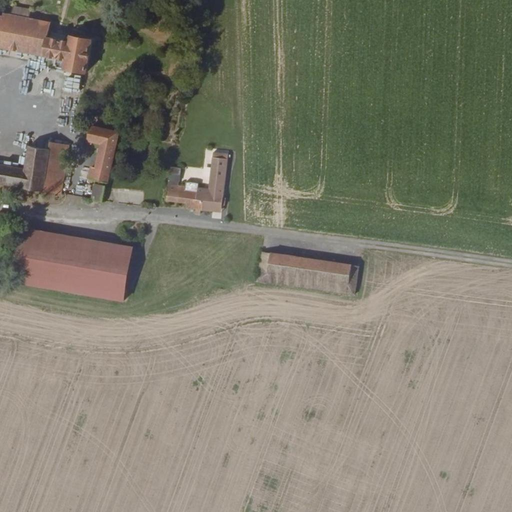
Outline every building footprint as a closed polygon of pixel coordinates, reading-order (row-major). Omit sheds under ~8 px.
[(0,46),(57,56),(56,67),(86,72),(91,40),(75,37),(73,43),(61,41),(48,39),(44,38),(47,24),(28,21),(30,13),(11,10),(10,18),(3,17),(2,21),(0,20),(0,46)] [(49,33),(48,39),(61,41),(62,35),(49,33)] [(95,176),(91,197),(105,199),(114,153),(118,131),(92,126),(89,138),(101,141),(97,164),(91,164),(89,175),(95,176)] [(0,183),(44,190),(47,168),(65,171),(70,142),(52,139),(50,150),(29,146),(25,168),(0,164),(0,183)] [(222,197),(230,154),(215,151),(209,187),(204,187),(205,182),(186,179),(185,184),(178,183),(168,181),(165,197),(185,200),(184,205),(194,207),(193,210),(199,211),(199,208),(210,210),(213,196),(222,197)] [(178,183),(181,166),(171,164),(168,181),(178,183)] [(47,168),(44,190),(61,193),(65,171),(47,168)] [(220,212),(222,197),(213,196),(210,210),(220,212)] [(19,228),(9,282),(122,303),(133,247),(88,239),(19,228)] [(262,254),(259,284),(356,299),(361,268),(262,254)]
